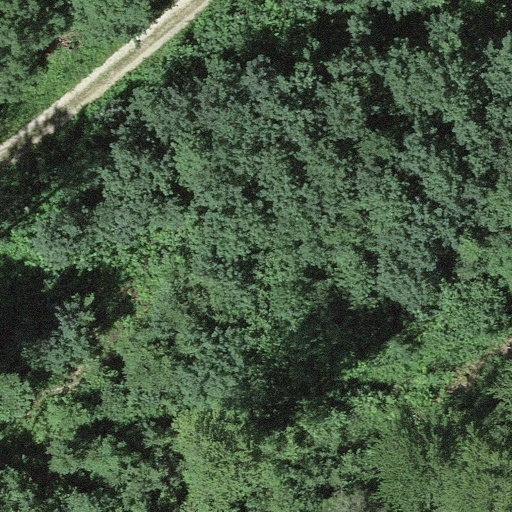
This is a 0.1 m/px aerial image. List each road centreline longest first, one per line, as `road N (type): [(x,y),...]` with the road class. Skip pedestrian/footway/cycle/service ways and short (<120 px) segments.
road 1 (track): [(0,431),(511,346)]
road 2 (track): [(195,0),(0,155)]
